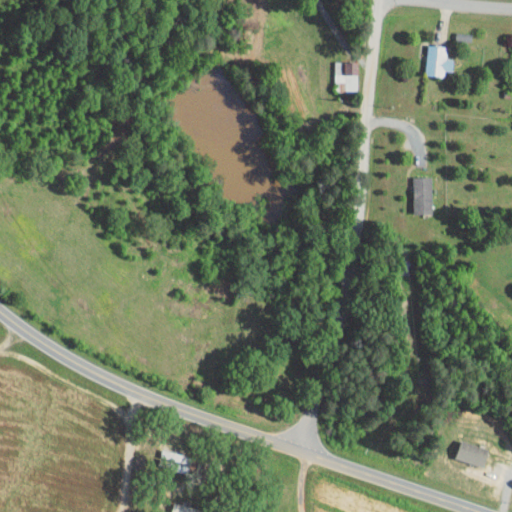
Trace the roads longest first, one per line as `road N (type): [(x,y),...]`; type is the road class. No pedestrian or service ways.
road 1 (residential): [(0,311),(69,361),(154,400),(476,511)]
road 2 (residential): [(294,449),(350,281),(379,0)]
